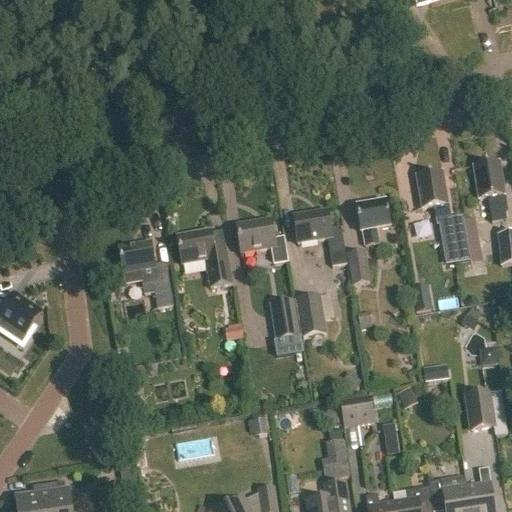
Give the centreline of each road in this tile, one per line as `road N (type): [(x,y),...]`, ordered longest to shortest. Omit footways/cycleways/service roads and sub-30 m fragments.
road 1 (residential): [(61,208),(249,152),(511,106)]
road 2 (residential): [(0,476),(77,356),(61,208)]
